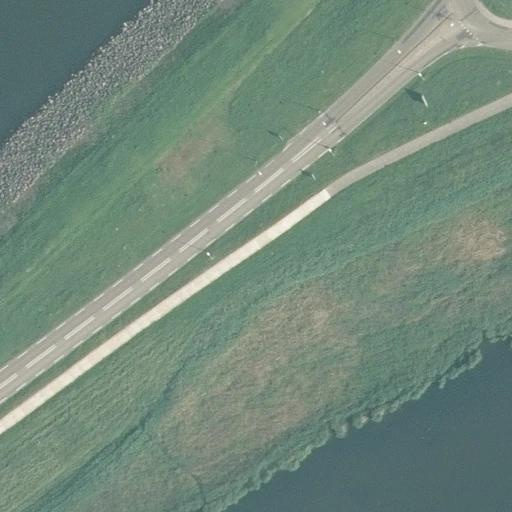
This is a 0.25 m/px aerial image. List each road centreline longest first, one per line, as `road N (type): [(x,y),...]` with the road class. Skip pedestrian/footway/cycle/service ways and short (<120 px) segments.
road 1 (secondary): [(0,360),(287,144)]
road 2 (secondary): [(287,144),(348,104),(461,6)]
road 3 (secondary): [(432,0),(287,144)]
